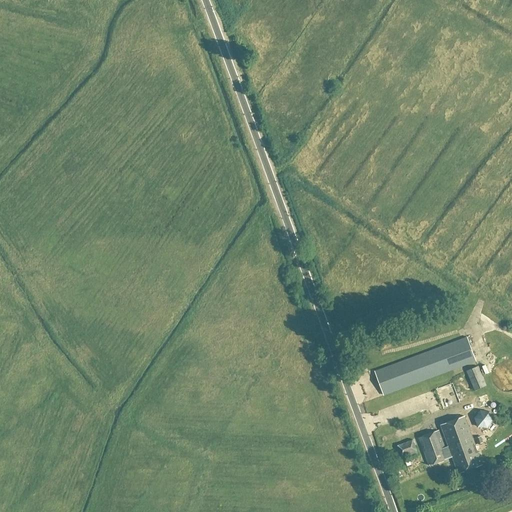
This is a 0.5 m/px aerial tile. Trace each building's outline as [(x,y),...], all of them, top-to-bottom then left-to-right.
[(383,395),(475,361),(466,338),(375,372),(383,395)] [(511,365),(490,369),(494,390),(511,386),(511,365)] [(486,386),(477,367),(466,372),(475,391),(486,386)] [(477,452),(464,416),(440,425),(448,447),(445,448),(438,431),(418,438),(429,466),(452,457),(458,474),(482,465),(477,452)] [(491,430),(491,417),(477,417),(477,430),(491,430)] [(417,453),(413,440),(397,446),(401,456),(402,458),(417,453)]
